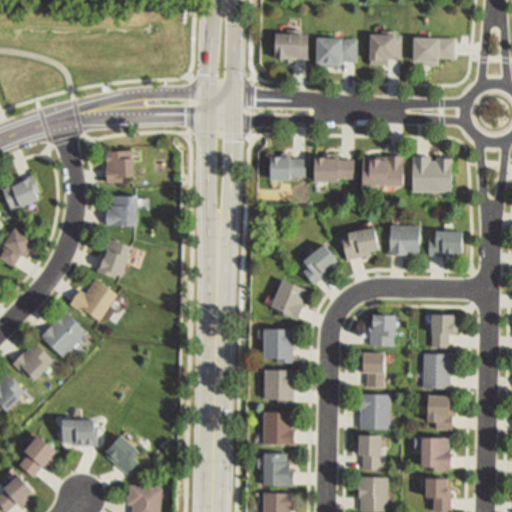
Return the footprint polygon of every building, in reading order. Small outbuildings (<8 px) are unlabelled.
[(277,54),(277,30),(310,31),(309,56),(277,54)] [(402,32),(401,57),(388,56),(388,61),(371,61),(372,31),(389,31),(389,32),(402,32)] [(456,35),(455,55),(441,55),(441,59),(438,59),(438,63),(422,62),(422,58),(415,58),(416,33),(442,34),(456,35)] [(319,39),(318,68),(343,68),(343,63),(360,63),(360,40),(319,39)] [(124,179),(108,180),(107,149),(123,149),(132,149),(133,173),(124,173),(124,179)] [(307,156),(306,173),(291,173),(291,176),(272,176),(272,153),(291,153),(291,156),(307,156)] [(364,181),(364,153),(405,154),(405,182),(364,181)] [(355,158),(354,176),(339,175),(339,178),(316,177),(317,154),(340,155),(340,157),(355,158)] [(414,193),(415,157),(432,158),(432,161),(437,162),(438,158),(446,158),(446,160),(455,160),(454,194),(414,193)] [(43,193),(21,203),(20,201),(11,205),(4,187),(13,183),(34,173),(43,193)] [(137,194),(137,222),(114,222),(111,222),(107,222),(107,206),(111,206),(111,201),(114,201),(114,194),(137,194)] [(420,222),(419,252),(391,251),(389,251),(389,237),(392,238),(392,222),(420,222)] [(35,240),(27,253),(25,251),(24,253),(22,252),(14,265),(0,256),(8,243),(6,242),(16,225),(34,236),(33,238),(35,240)] [(371,253),(348,258),(343,231),(365,227),(376,225),(380,246),(370,248),(371,253)] [(464,227),(464,249),(454,249),(454,254),(429,254),(429,236),(437,236),(437,227),(464,227)] [(132,244),(121,272),(116,270),(114,276),(97,269),(110,236),(127,243),(132,244)] [(341,261),(315,281),(305,269),(311,263),(306,257),(325,241),(331,248),(341,261)] [(96,276),(118,291),(100,318),(87,309),(84,312),(70,302),(73,299),(80,287),(86,291),(96,276)] [(299,315),(298,317),(284,312),(285,309),(272,303),(283,277),(307,287),(300,303),(304,304),(299,315)] [(62,354),(41,334),(64,309),(85,329),(62,354)] [(458,311),(458,331),(450,331),(449,344),(433,344),(433,330),(433,311),(458,311)] [(397,312),(396,332),(394,332),(394,344),(373,344),(370,344),(370,321),(373,321),(373,312),(394,312),(397,312)] [(294,355),(294,360),(277,360),(277,355),(265,355),(265,326),(295,326),(295,355),(294,355)] [(53,358),(36,377),(27,369),(24,373),(12,362),(16,358),(33,339),(53,358)] [(384,371),(384,384),(368,384),(368,371),(365,371),(365,349),(386,349),(386,371),(384,371)] [(424,385),(425,351),(451,351),(450,386),(424,385)] [(297,368),(297,384),(294,384),(294,397),(294,401),(278,401),(278,396),(265,396),(266,367),(295,368),(297,368)] [(24,389),(7,406),(1,400),(0,400),(0,377),(6,371),(18,383),(24,389)] [(390,427),(361,426),(361,392),(390,393),(390,427)] [(453,419),(453,427),(436,426),(437,419),(429,418),(430,392),(452,392),(452,403),(454,403),(453,419)] [(295,429),(294,443),(292,443),(264,442),(265,409),(293,411),(292,429),(295,429)] [(103,424),(102,443),(95,443),(75,443),(75,440),(64,440),(64,416),(96,417),(95,423),(103,424)] [(54,457),(49,464),(47,462),(45,461),(35,475),(20,463),(30,449),(27,447),(39,432),(58,447),(52,456),(54,457)] [(139,461),(129,472),(106,451),(116,440),(122,434),(124,432),(138,445),(136,447),(140,451),(134,457),(139,461)] [(383,433),(382,453),(380,453),(379,469),(363,468),(364,452),(360,452),(360,432),(383,433)] [(452,454),(452,467),(449,467),(436,467),(436,463),(424,463),(424,434),(450,435),(449,454),(452,454)] [(294,467),(294,482),(289,482),(265,482),(265,451),(290,451),(289,467),(294,467)] [(29,498),(22,504),(19,500),(7,510),(0,501),(0,493),(7,488),(5,484),(20,473),(22,476),(33,489),(26,494),(29,498)] [(388,475),(387,509),(361,508),(361,496),(359,496),(359,474),(362,474),(388,475)] [(450,494),(450,508),(434,508),(434,494),(428,494),(428,475),(450,475),(450,494)] [(162,486),(159,511),(131,511),(133,503),(129,503),(127,502),(128,492),(130,493),(131,483),(134,483),(162,486)] [(294,491),(294,508),(291,508),(291,511),(264,511),(264,491),(294,491)]
